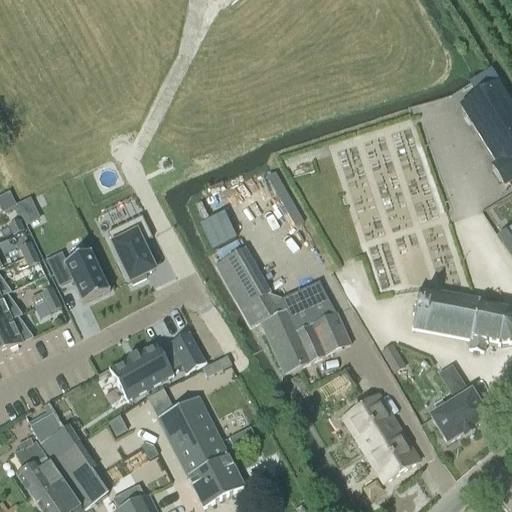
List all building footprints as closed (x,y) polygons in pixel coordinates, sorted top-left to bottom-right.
[(511,188),(511,108),(497,85),(460,108),(496,166),(492,168),(505,189),(509,186),(511,190),(511,188)] [(279,173),(270,177),(293,230),(303,226),(279,173)] [(9,195),(0,199),(0,204),(5,214),(16,209),(15,209),(9,195)] [(28,201),(16,207),(25,226),(38,220),(28,201)] [(225,212),(203,224),(214,243),(235,231),(225,212)] [(138,221),(97,240),(128,302),(144,295),(141,288),(153,283),(153,282),(139,250),(150,244),(138,221)] [(18,223),(8,228),(13,238),(23,233),(18,223)] [(511,231),(499,241),(505,249),(503,250),(511,262),(511,231)] [(29,246),(19,251),(24,261),(34,256),(29,246)] [(270,296),(245,251),(216,268),(214,270),(250,331),(259,327),(283,380),(286,378),(351,349),(336,317),(336,318),(321,285),(281,303),(268,298),(270,296)] [(60,256),(46,263),(58,289),(71,282),(82,305),(81,306),(81,307),(109,294),(108,293),(107,293),(89,256),(90,255),(90,254),(65,266),(60,256)] [(34,256),(24,261),(28,271),(39,266),(34,256)] [(0,300),(7,298),(11,296),(10,294),(0,280),(0,300)] [(51,292),(41,297),(45,306),(56,301),(51,292)] [(477,306),(473,306),(419,295),(411,334),(470,345),(468,355),(483,358),(485,348),(487,348),(488,345),(498,347),(498,350),(500,351),(501,348),(508,347),(509,350),(511,348),(511,346),(511,344),(511,318),(508,316),(509,314),(506,313),(506,316),(496,314),(497,311),(493,311),(493,314),(480,311),(482,304),(478,303),(477,306)] [(7,298),(0,300),(0,328),(18,320),(21,319),(21,317),(7,298)] [(56,301),(45,306),(50,316),(60,311),(56,301)] [(18,320),(0,328),(0,357),(33,342),(32,340),(18,320)] [(153,346),(108,372),(126,403),(171,377),(169,374),(179,368),(184,377),(205,366),(189,336),(168,348),(171,353),(160,359),(153,346)] [(391,350),(379,356),(392,379),(404,372),(391,350)] [(226,360),(218,363),(223,372),(230,368),(226,360)] [(467,398),(463,393),(464,393),(451,372),(439,380),(452,401),(452,400),(456,405),(430,422),(447,449),(462,439),(464,443),(474,436),(472,433),(487,423),(470,396),(467,398)] [(342,378),(332,384),(338,395),(348,389),(342,378)] [(363,457),(398,434),(377,400),(341,423),(363,457)] [(201,511),(204,511),(242,493),(196,403),(156,424),(201,511)] [(52,417),(29,431),(39,449),(61,433),(52,417)] [(118,419),(108,426),(115,440),(126,434),(118,419)] [(249,431),(228,442),(233,450),(254,440),(249,431)] [(398,434),(363,457),(383,489),(418,466),(398,434)] [(61,436),(38,453),(64,490),(79,511),(87,511),(106,499),(61,436)] [(37,453),(34,448),(13,461),(21,474),(14,477),(32,503),(53,491),(55,495),(64,490),(38,453),(37,453)] [(53,491),(32,503),(38,511),(79,511),(64,490),(55,495),(53,491)] [(148,511),(144,503),(125,511),(148,511)]
